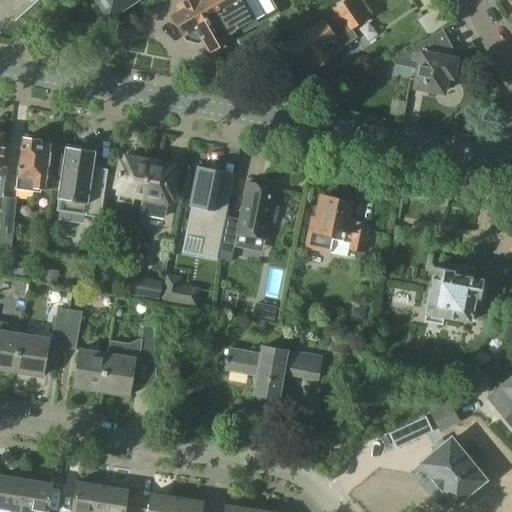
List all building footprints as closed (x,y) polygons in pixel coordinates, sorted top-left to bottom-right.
[(104,22),(137,0),(94,0),(98,4),(94,7),(104,22)] [(187,0),(182,4),(184,8),(169,17),(181,38),(182,37),(185,43),(202,41),(209,53),(229,42),(225,36),(234,31),(233,30),(250,20),(239,0),(187,0)] [(330,55),(350,42),(349,42),(356,37),(351,31),(367,19),(353,0),(345,0),(331,10),(336,17),(324,25),(322,22),(303,35),(301,32),(289,40),(291,43),(283,48),(302,77),(331,58),(330,55)] [(429,35),(450,22),(440,7),(420,20),(429,35)] [(454,61),(449,59),(451,49),(447,41),(440,45),(442,48),(441,53),(421,49),(413,88),(441,93),(444,77),(451,78),(454,61)] [(47,167),(49,167),(51,154),(49,154),(50,144),(40,143),(40,140),(22,138),(16,185),(44,189),(47,167)] [(66,147),(58,198),(60,199),(59,209),(65,211),(71,212),(78,213),(84,212),(84,215),(99,217),(107,169),(93,167),(95,152),(81,150),(81,148),(81,147),(69,146),(69,147),(68,148),(66,147)] [(120,163),(115,188),(119,189),(118,193),(119,194),(133,196),(142,198),(148,162),(138,160),(137,157),(130,156),(127,158),(125,158),(124,164),(120,163)] [(140,214),(137,227),(146,229),(149,217),(164,220),(168,198),(170,198),(175,173),(170,172),(171,166),(168,166),(167,163),(160,161),(158,164),(148,162),(142,198),(140,214)] [(189,206),(184,235),(203,239),(200,257),(216,260),(228,194),(215,192),(218,175),(193,170),(186,205),(189,206)] [(220,245),(234,247),(236,235),(266,241),(270,223),(274,224),(278,208),(273,207),(277,188),(245,182),(238,220),(225,218),(224,218),(220,245)] [(304,249),(329,255),(332,241),(341,244),(343,238),(351,240),(348,251),(361,254),(368,224),(355,221),(354,219),(347,217),(351,202),(320,195),(315,219),(310,218),(304,249)] [(16,199),(3,198),(0,225),(0,246),(11,248),(16,199)] [(140,214),(130,212),(128,225),(137,227),(140,214)] [(490,286),(485,310),(472,308),(474,298),(480,299),(483,280),(463,276),(463,273),(433,267),(425,314),(470,322),(470,320),(498,325),(505,289),(490,286)] [(56,285),(58,273),(46,270),(43,283),(56,285)] [(161,303),(197,307),(199,289),(181,286),(182,278),(165,276),(161,303)] [(131,277),(127,298),(158,303),(162,282),(131,277)] [(55,310),(50,347),(62,349),(69,311),(55,310)] [(81,313),(69,311),(62,349),(76,351),(81,313)] [(0,369),(14,372),(20,334),(6,332),(7,324),(0,322),(0,369)] [(100,392),(128,396),(133,359),(154,363),(153,328),(143,327),(141,340),(139,340),(129,344),(109,342),(107,354),(106,354),(100,392)] [(42,376),(48,339),(20,334),(14,372),(42,376)] [(329,352),(346,355),(349,342),(332,338),(329,352)] [(252,394),(277,399),(281,374),(316,380),(320,357),(260,347),(259,354),(228,348),(224,369),(256,375),(252,394)] [(73,388),(100,392),(106,354),(79,350),(73,388)] [(468,364),(459,374),(466,381),(475,370),(468,364)] [(511,379),(490,397),(511,423),(511,379)] [(439,431),(458,420),(449,404),(430,414),(439,431)] [(434,430),(427,415),(390,432),(397,448),(434,430)] [(435,451),(419,463),(451,504),(480,481),(448,440),(445,443),(441,438),(431,446),(435,451)] [(0,508),(21,511),(26,480),(0,476),(0,479),(0,508)] [(46,511),(50,484),(26,480),(21,511),(46,511)] [(97,511),(101,486),(76,482),(71,511),(97,511)] [(122,511),(127,490),(101,486),(97,511),(122,511)] [(150,494),(146,511),(172,511),(175,498),(150,494)] [(198,511),(200,502),(175,498),(172,511),(198,511)]
